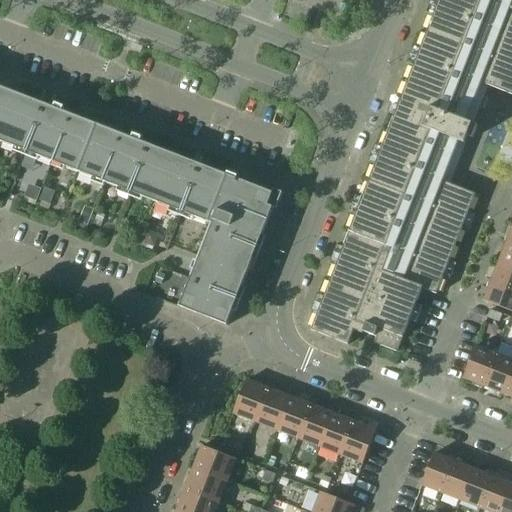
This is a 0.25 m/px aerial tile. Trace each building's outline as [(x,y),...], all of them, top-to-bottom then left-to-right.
[(364,332),(377,337),(380,329),(403,338),(423,289),(437,295),(476,194),(450,184),(468,136),(473,138),(478,126),(473,124),(480,107),(485,109),(488,99),(483,97),(488,86),(511,94),(511,0),(441,0),(435,17),(401,101),(406,103),(403,109),(400,107),(400,108),(403,110),(401,116),(396,114),(312,331),(349,345),(355,331),(364,334),(364,332)] [(194,217),(210,224),(212,218),(220,221),(197,281),(192,279),(193,277),(192,277),(180,307),(228,326),(234,310),(230,308),(233,298),(238,300),(279,195),(237,179),(232,190),(225,187),(227,181),(124,141),(125,136),(127,137),(128,136),(69,113),(69,114),(71,115),(69,119),(0,92),(0,141),(17,148),(19,143),(41,152),(39,157),(55,163),(57,158),(66,162),(65,167),(95,179),(97,174),(106,178),(105,182),(120,189),(122,184),(145,192),(143,197),(172,209),(174,204),(196,212),(194,217)] [(10,168),(7,176),(16,179),(19,171),(10,168)] [(34,187),(29,200),(37,203),(42,190),(34,187)] [(45,190),(41,202),(51,206),(56,193),(45,190)] [(86,208),(81,222),(89,225),(95,211),(86,208)] [(101,213),(98,219),(105,222),(108,216),(101,213)] [(146,231),(141,244),(153,249),(159,236),(146,231)] [(511,244),(507,243),(500,262),(511,266),(511,244)] [(511,266),(500,262),(492,281),(511,288),(511,266)] [(159,274),(156,283),(163,285),(167,277),(159,274)] [(511,288),(492,281),(485,301),(511,311),(511,288)] [(491,310),(488,317),(500,322),(503,314),(491,310)] [(380,329),(377,337),(375,343),(398,352),(404,338),(403,338),(380,329)] [(464,379),(484,386),(497,354),(477,346),(464,379)] [(484,386),(503,394),(511,371),(511,359),(497,354),(484,386)] [(511,371),(503,394),(511,397),(511,371)] [(234,414),(256,422),(270,389),(247,380),(234,414)] [(256,422),(278,431),(291,397),(270,389),(256,422)] [(278,431),(299,439),(312,405),(291,397),(278,431)] [(299,439),(320,447),(333,413),(312,405),(299,439)] [(320,447),(341,456),(355,422),(333,413),(320,447)] [(355,422),(341,456),(364,464),(377,430),(355,422)] [(203,446),(194,468),(228,482),(237,459),(203,446)] [(422,486),(442,494),(455,461),(435,453),(422,486)] [(279,463),(286,466),(290,457),(283,454),(279,463)] [(442,494),(461,501),(474,468),(455,461),(442,494)] [(194,468),(186,489),(220,503),(228,482),(194,468)] [(307,479),(310,471),(300,468),(297,476),(307,479)] [(461,501),(480,508),(493,476),(474,468),(461,501)] [(267,471),(264,479),(273,483),(277,475),(267,471)] [(320,485),(328,488),(332,479),(324,476),(320,485)] [(480,508),(489,511),(500,511),(511,483),(493,476),(480,508)] [(287,487),(290,481),(282,478),(280,484),(287,487)] [(511,511),(511,483),(500,511),(511,511)] [(186,489),(178,511),(180,511),(216,511),(220,503),(186,489)] [(322,493),(314,511),(364,511),(366,510),(322,493)]
